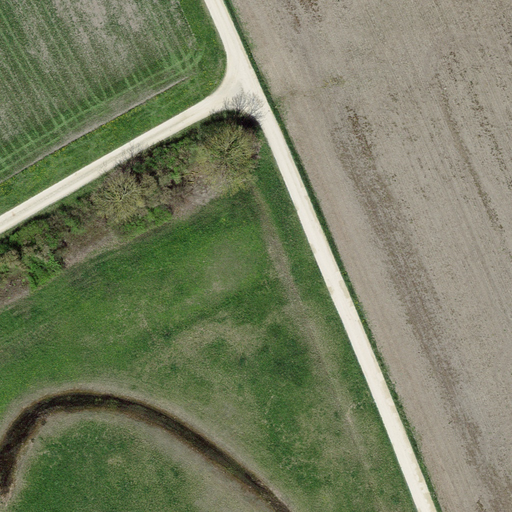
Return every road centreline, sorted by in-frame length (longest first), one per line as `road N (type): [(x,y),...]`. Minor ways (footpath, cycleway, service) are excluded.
road 1 (track): [(213,0),(427,511)]
road 2 (track): [(0,224),(248,83)]
